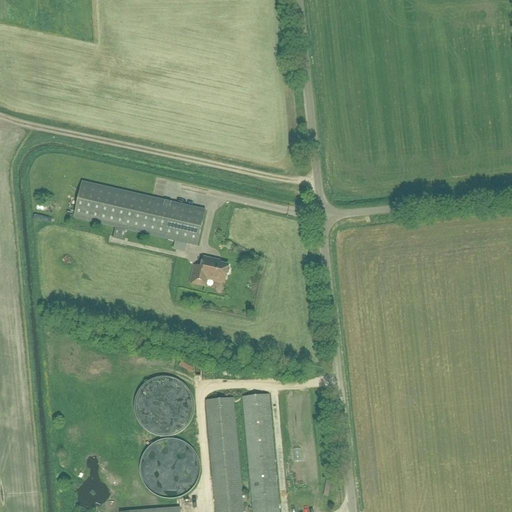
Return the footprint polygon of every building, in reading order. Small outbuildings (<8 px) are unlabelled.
[(196,247),(205,211),(81,183),(73,219),(196,247)] [(228,274),(229,271),(227,270),(228,267),(219,265),(219,262),(203,259),(201,268),(194,267),(190,284),(204,287),(206,279),(224,283),(226,276),(228,274)] [(144,431),(146,432),(149,434),(151,435),(154,436),(156,437),(159,437),(162,438),(164,438),(167,438),(170,437),(172,437),(175,436),(177,435),(180,433),(182,432),(184,430),(186,428),(188,426),(189,424),(190,422),(192,419),(193,417),(193,414),(194,411),(194,409),(194,406),(193,403),(193,401),(192,398),(191,396),(190,393),(189,391),(187,389),(185,387),(183,385),(181,383),(179,382),(176,381),(174,380),(171,379),(169,378),(166,378),(163,378),(161,378),(158,378),(155,379),(153,380),(150,381),(148,382),(146,384),(144,386),(142,387),(140,390),(138,392),(137,394),(136,397),(135,399),(134,402),(134,404),(134,407),(134,410),(134,412),(135,415),(135,418),(136,420),(138,422),(139,425),(141,427),(142,429),(144,431)] [(242,398),(252,511),(278,511),(268,396),(242,398)] [(206,402),(215,511),(241,511),(232,400),(206,402)] [(155,444),(152,445),(150,447),(147,449),(145,452),(144,454),(142,457),(141,460),(140,463),(139,466),(139,469),(139,472),(140,475),(140,478),(141,481),(143,484),(144,487),(146,489),(149,492),(151,494),(154,495),(156,497),(159,498),(162,499),(165,500),(168,500),(172,500),(175,499),(178,499),(181,498),(184,496),(186,495),(189,493),(191,490),(193,488),(195,486),(196,483),(198,480),(198,477),(199,474),(199,471),(199,467),(199,464),(198,461),(197,458),(196,456),(194,453),(192,450),(190,448),(187,446),(185,444),(182,443),(179,442),(176,441),(173,440),(170,440),(167,440),(164,440),(161,441),(158,442),(155,444)]
